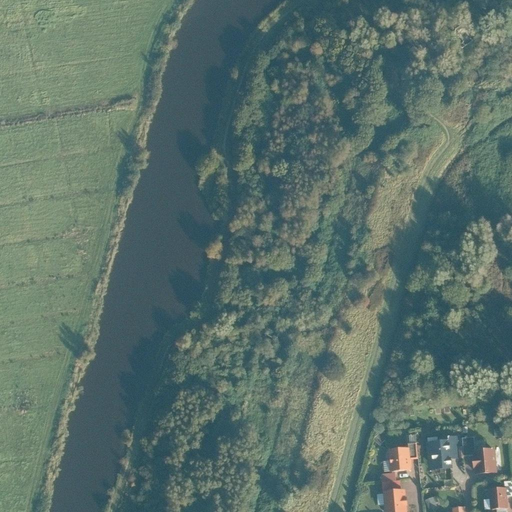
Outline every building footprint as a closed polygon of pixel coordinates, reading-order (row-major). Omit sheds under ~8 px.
[(506,429),(494,429),(494,436),(498,436),(498,438),(507,438),(506,429)] [(372,438),(379,444),(384,439),(377,433),(372,438)] [(459,458),(459,457),(463,456),(462,437),(460,437),(460,446),(458,446),(457,436),(441,436),(442,440),(425,442),(428,471),(452,468),(451,459),(459,458)] [(472,449),(475,449),(474,436),(462,437),(463,455),(473,454),(472,449)] [(406,442),(407,447),(387,449),(389,472),(410,470),(410,465),(411,465),(411,459),(417,458),(416,442),(406,442)] [(495,448),(475,449),(472,449),(473,454),(473,456),(472,456),(473,468),(474,468),(474,474),(497,472),(495,448)] [(406,511),(406,505),(407,505),(406,496),(405,496),(405,489),(400,489),(399,480),(381,481),(383,504),(383,511),(406,511)] [(490,509),(508,508),(507,497),(506,488),(488,489),(490,509)] [(438,502),(436,496),(433,497),(433,496),(425,500),(428,509),(436,505),(435,503),(438,502)]
